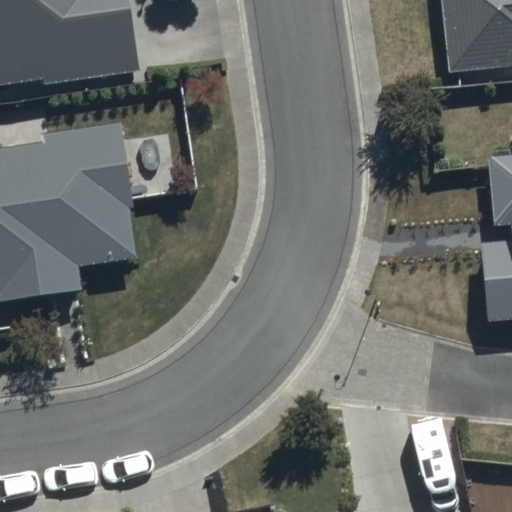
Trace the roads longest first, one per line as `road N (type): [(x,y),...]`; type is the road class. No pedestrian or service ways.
road 1 (residential): [(291,0),(311,139),(312,234),(292,299),(264,344)]
road 2 (residential): [(264,344),(154,419),(0,451)]
road 3 (residential): [(264,344),(384,373),(511,386)]
